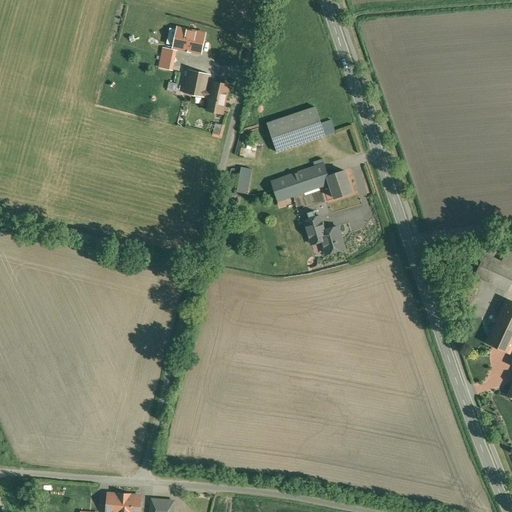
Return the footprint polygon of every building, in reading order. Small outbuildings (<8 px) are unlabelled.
[(204,35),(178,29),(174,47),(201,52),(204,35)] [(210,75),(188,71),(183,93),(205,98),(206,97),(207,91),(210,75)] [(229,85),(213,82),(211,92),(207,91),(206,97),(210,98),(207,111),(222,114),(229,85)] [(315,107),(267,124),(277,153),(325,136),(321,124),(315,107)] [(331,121),(321,124),(325,136),(335,133),(334,129),(331,121)] [(324,165),(271,183),(277,201),(329,184),(330,183),(328,176),(324,165)] [(252,170),(241,167),(237,192),(247,194),(252,170)] [(344,171),(328,176),(330,183),(329,184),(334,199),(351,193),(344,171)] [(337,227),(325,231),(320,217),(304,221),(311,244),(322,241),(326,254),(344,249),(337,227)] [(511,257),(505,254),(501,264),(511,269),(511,257)] [(511,269),(501,264),(485,257),(475,277),(508,292),(511,283),(511,269)] [(511,303),(506,301),(496,323),(511,330),(511,303)] [(511,346),(511,330),(496,323),(487,343),(509,354),(511,346)] [(129,495),(120,494),(119,495),(108,494),(106,511),(139,511),(140,497),(129,496),(129,495)] [(172,511),(174,502),(152,500),(151,511),(172,511)]
